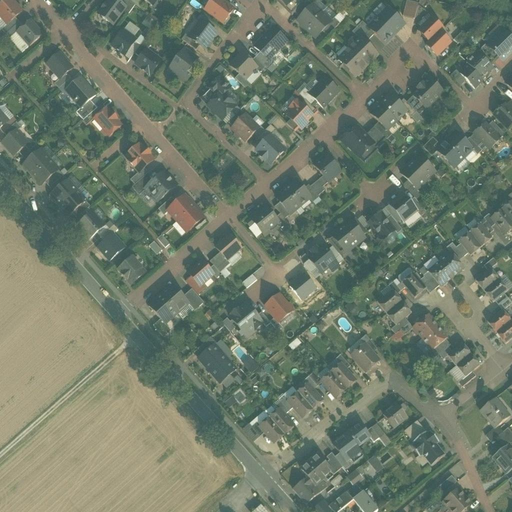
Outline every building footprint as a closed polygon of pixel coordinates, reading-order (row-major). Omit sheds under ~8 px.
[(10,0),(7,0),(0,6),(0,18),(7,26),(15,19),(22,13),(10,0)] [(121,5),(113,0),(109,0),(100,13),(104,15),(102,19),(112,27),(123,12),(125,9),(121,5)] [(134,7),(125,0),(124,0),(121,5),(125,9),(123,12),(128,16),(134,7)] [(233,11),(217,0),(212,0),(204,11),(223,25),(233,11)] [(299,0),(292,0),(286,6),(294,14),(304,4),(299,0)] [(403,16),(414,18),(418,3),(406,0),(403,16)] [(304,4),(294,14),(300,19),(312,6),(307,1),(304,4)] [(300,19),(297,22),(306,31),(321,14),(313,6),(312,6),(300,19)] [(404,25),(387,9),(378,18),(395,35),(404,25)] [(321,14),(306,31),(315,40),(322,33),(331,23),(330,23),(321,14)] [(378,18),(368,29),(374,35),(385,46),(395,35),(378,18)] [(7,26),(1,31),(5,36),(19,24),(15,19),(7,26)] [(331,23),(322,33),(327,38),(339,25),(334,19),(330,23),(331,23)] [(443,30),(432,19),(418,33),(429,43),(439,33),(443,30)] [(23,28),(17,33),(17,34),(29,48),(42,36),(30,22),(23,28)] [(216,35),(200,23),(189,39),(188,39),(199,47),(204,51),(216,35)] [(368,29),(362,23),(357,28),(369,40),(374,35),(368,29)] [(19,24),(5,36),(9,40),(17,34),(17,33),(23,28),(19,24)] [(369,40),(357,28),(352,33),(359,40),(360,40),(364,45),(369,40)] [(272,29),(254,48),(259,54),(268,62),(269,61),(286,43),(272,29)] [(498,59),(502,63),(511,52),(511,41),(502,31),(488,46),(486,47),(498,59)] [(136,42),(123,32),(111,48),(124,58),(135,43),(136,42)] [(429,43),(425,46),(436,57),(450,44),(439,33),(429,43)] [(462,33),(453,41),(457,45),(466,37),(462,33)] [(199,47),(188,39),(189,39),(185,36),(181,41),(195,52),(199,47)] [(140,47),(134,55),(140,60),(146,52),(147,52),(151,45),(144,40),(140,47)] [(364,45),(360,40),(359,40),(349,50),(366,67),(376,57),(364,45)] [(135,43),(124,58),(129,61),(134,55),(140,47),(135,43)] [(481,50),(493,63),(498,59),(486,47),(488,46),(487,45),(481,50)] [(366,67),(349,50),(339,60),(338,61),(343,66),(355,78),(366,67)] [(481,50),(476,54),(489,67),(493,63),(481,50)] [(197,60),(184,51),(179,58),(190,66),(193,66),(197,60)] [(147,52),(146,52),(140,60),(135,66),(150,77),(161,62),(147,52)] [(339,60),(331,52),(325,58),(338,70),(343,66),(338,61),(339,60)] [(268,62),(259,54),(254,59),(264,69),(267,71),(273,65),(269,61),(268,62)] [(466,64),(467,66),(481,80),(492,70),(489,67),(476,54),(466,64)] [(72,70),(59,55),(47,66),(59,80),(60,81),(66,75),(72,70)] [(250,64),(242,55),(230,67),(238,76),(244,81),(245,81),(255,70),(256,69),(250,64)] [(179,58),(168,73),(185,85),(190,78),(186,75),(190,69),(190,66),(179,58)] [(264,69),(254,59),(250,64),(256,69),(255,70),(259,75),(264,69)] [(481,80),(467,66),(459,75),(465,81),(474,90),(482,82),(481,80)] [(459,75),(456,72),(450,77),(460,87),(465,81),(459,75)] [(66,75),(60,81),(59,80),(54,85),(58,90),(70,80),(66,75)] [(244,81),(238,76),(234,80),(244,90),(249,85),(245,81),(244,81)] [(230,89),(219,78),(199,99),(208,107),(207,108),(222,122),(235,108),(223,96),(230,89)] [(95,97),(80,79),(66,91),(75,101),(74,102),(81,110),(89,102),(95,97)] [(309,95),(308,96),(316,103),(323,110),(339,93),(324,79),(309,95)] [(429,80),(423,86),(422,85),(416,90),(417,91),(412,97),(425,110),(426,111),(443,94),(429,80)] [(309,95),(304,90),(299,96),(304,101),(311,108),(316,103),(308,96),(309,95)] [(98,94),(91,102),(97,107),(104,99),(98,94)] [(398,105),(389,96),(380,106),(396,123),(406,113),(398,105)] [(425,110),(412,97),(406,104),(416,114),(418,116),(425,110)] [(311,108),(304,101),(300,106),(312,117),(311,117),(312,119),(317,114),(311,108)] [(406,104),(403,101),(398,105),(406,113),(410,118),(416,114),(406,104)] [(81,110),(76,114),(83,122),(95,111),(97,110),(89,102),(81,110)] [(300,106),(296,102),(289,109),(291,111),(285,117),(290,121),(298,129),(301,131),(304,127),(303,126),(311,117),(312,117),(300,106)] [(511,111),(507,107),(505,105),(500,110),(500,109),(493,116),(508,131),(510,129),(511,128),(511,111)] [(396,123),(380,106),(369,115),(378,124),(386,132),(387,132),(396,123)] [(110,116),(105,110),(99,115),(94,120),(109,137),(121,127),(116,122),(117,121),(111,115),(110,116)] [(83,122),(82,123),(86,127),(94,120),(99,115),(95,111),(83,122)] [(240,111),(228,124),(232,128),(244,116),(240,111)] [(259,129),(244,116),(232,128),(231,130),(245,144),(259,129)] [(8,123),(0,129),(0,130),(3,134),(16,123),(12,119),(8,123)] [(298,129),(290,121),(286,125),(294,133),(298,129)] [(504,136),(492,123),(487,128),(499,140),(504,136)] [(16,124),(3,135),(7,139),(16,132),(16,133),(20,129),(16,124)] [(386,132),(378,124),(373,128),(385,140),(386,141),(391,136),(387,132),(386,132)] [(487,128),(485,126),(480,131),(479,130),(473,135),(482,144),(489,151),(499,140),(487,128)] [(270,127),(257,140),(263,145),(270,138),(276,132),(270,127)] [(373,128),(364,136),(373,145),(373,146),(376,149),(385,140),(373,128)] [(364,136),(359,131),(354,131),(348,137),(346,137),(341,142),(346,147),(348,148),(359,159),(373,146),(373,145),(364,136)] [(7,139),(2,144),(14,158),(28,145),(16,133),(16,132),(7,139)] [(455,134),(446,142),(463,159),(471,151),(472,151),(464,143),(455,134)] [(482,144),(473,135),(469,140),(477,148),(482,144)] [(263,145),(256,152),(260,156),(259,158),(264,163),(266,162),(270,166),(284,152),(270,138),(263,145)] [(432,139),(422,149),(431,158),(437,152),(436,152),(437,152),(433,148),(437,144),(432,139)] [(469,140),(469,139),(464,143),(472,151),(471,151),(477,157),(481,152),(469,140)] [(463,159),(446,142),(437,152),(436,152),(437,152),(446,162),(449,162),(455,168),(463,159)] [(36,146),(22,158),(27,163),(40,152),(36,146)] [(139,146),(125,159),(138,174),(139,174),(144,170),(153,162),(148,156),(149,155),(145,150),(144,151),(139,146)] [(27,163),(23,166),(23,168),(26,171),(28,171),(32,176),(49,162),(40,152),(27,163)] [(340,174),(326,157),(314,167),(322,178),(327,184),(340,174)] [(434,174),(418,158),(409,167),(425,183),(434,174)] [(49,162),(32,176),(37,182),(37,184),(39,186),(41,186),(44,184),(58,172),(49,162)] [(425,183),(409,167),(400,175),(408,183),(416,191),(417,191),(425,183)] [(139,174),(138,174),(130,181),(134,186),(143,178),(148,174),(144,170),(139,174)] [(58,172),(44,184),(49,189),(63,177),(58,172)] [(170,181),(163,174),(150,186),(144,191),(144,192),(150,197),(151,196),(157,203),(177,186),(171,180),(170,181)] [(63,177),(49,189),(54,194),(67,182),(63,177)] [(134,186),(132,189),(138,197),(144,192),(144,191),(150,186),(143,178),(134,186)] [(322,178),(316,183),(321,189),(327,184),(322,178)] [(54,194),(50,197),(50,199),(52,202),(55,202),(59,207),(76,192),(67,182),(54,194)] [(303,191),(295,182),(285,190),(299,208),(309,200),(303,191)] [(316,183),(309,188),(317,198),(324,192),(321,189),(316,183)] [(416,191),(408,183),(403,187),(407,191),(414,199),(415,201),(421,195),(417,191),(416,191)] [(309,188),(308,187),(303,191),(309,200),(312,204),(318,199),(317,198),(309,188)] [(299,208),(285,190),(275,199),(279,204),(289,216),(299,208)] [(76,192),(59,207),(64,212),(64,215),(66,217),(68,217),(72,214),(85,203),(76,192)] [(409,203),(402,195),(389,206),(403,224),(416,213),(409,203)] [(176,205),(168,213),(177,223),(194,208),(184,198),(176,205)] [(171,199),(158,211),(163,217),(168,213),(176,205),(171,199)] [(415,201),(414,199),(409,203),(416,213),(420,218),(425,213),(415,201)] [(85,203),(72,214),(76,220),(90,208),(85,203)] [(511,203),(501,212),(511,224),(511,203)] [(289,216),(279,204),(274,208),(280,215),(284,221),(289,216)] [(265,207),(249,220),(250,220),(245,223),(250,229),(254,225),(258,230),(257,233),(261,234),(264,237),(268,234),(272,235),(275,232),(275,230),(277,228),(280,226),(274,219),(265,207)] [(194,208),(177,223),(186,234),(203,219),(194,208)] [(511,229),(511,224),(501,212),(491,220),(495,225),(504,236),(511,229)] [(99,223),(91,214),(77,227),(89,240),(103,228),(104,227),(100,222),(99,223)] [(385,221),(379,214),(373,219),(374,220),(368,225),(382,243),(394,233),(395,233),(385,221)] [(284,221),(280,215),(274,219),(280,226),(277,228),(284,235),(291,229),(284,221)] [(488,216),(483,220),(485,223),(491,229),(495,225),(491,220),(488,216)] [(401,231),(390,217),(385,221),(395,233),(394,233),(396,236),(401,231)] [(367,234),(355,220),(351,223),(362,237),(367,234)] [(350,222),(340,230),(355,247),(364,240),(362,237),(351,223),(350,222)] [(491,229),(485,223),(481,227),(488,236),(493,232),(491,229)] [(481,227),(480,225),(469,234),(481,249),(492,240),(488,236),(481,227)] [(114,227),(100,239),(104,243),(113,236),(117,231),(114,227)] [(355,247),(340,230),(331,237),(331,238),(342,251),(345,255),(355,247)] [(481,249),(469,234),(458,243),(460,245),(467,255),(470,258),(481,249)] [(104,243),(97,249),(109,263),(125,249),(113,236),(104,243)] [(169,246),(161,237),(157,240),(165,249),(169,246)] [(229,237),(215,249),(219,254),(226,262),(227,262),(236,254),(234,252),(239,248),(229,237)] [(342,251),(331,238),(331,237),(326,241),(337,255),(342,251)] [(149,247),(156,256),(162,252),(155,242),(149,247)] [(455,249),(451,244),(446,249),(450,255),(450,254),(457,263),(463,258),(455,249)] [(467,255),(460,245),(455,249),(463,258),(467,255)] [(335,263),(323,248),(318,252),(315,249),(310,253),(312,256),(308,260),(308,261),(320,276),(335,263)] [(219,254),(209,263),(213,267),(218,273),(229,264),(227,262),(226,262),(219,254)] [(457,263),(450,254),(450,255),(439,264),(452,279),(463,270),(457,263)] [(133,258),(118,271),(132,286),(146,273),(133,258)] [(492,260),(483,267),(487,272),(489,270),(490,271),(496,265),(492,260)] [(201,263),(187,275),(191,278),(199,288),(201,287),(213,276),(208,271),(201,263)] [(452,279),(439,264),(427,273),(439,287),(440,289),(452,279)] [(218,273),(213,267),(208,271),(213,276),(216,280),(221,276),(218,273)] [(257,279),(265,272),(261,268),(256,273),(257,275),(255,277),(257,279)] [(490,271),(489,270),(487,272),(475,282),(484,293),(498,281),(490,271)] [(414,276),(410,271),(407,271),(398,278),(398,280),(414,300),(425,290),(426,290),(419,282),(414,276)] [(439,287),(427,273),(423,277),(424,278),(434,291),(439,287)] [(253,275),(242,283),(246,289),(257,280),(253,275)] [(199,288),(191,278),(185,283),(193,292),(197,288),(201,293),(204,290),(201,287),(199,288)] [(434,291),(424,278),(421,280),(419,282),(426,290),(425,290),(429,295),(434,291)] [(498,281),(484,293),(492,304),(503,295),(507,292),(498,281)] [(400,293),(393,283),(388,288),(391,292),(392,292),(396,296),(400,293)] [(182,298),(172,287),(161,297),(177,315),(188,305),(182,298)] [(191,291),(182,298),(188,305),(194,312),(203,304),(191,291)] [(396,296),(392,292),(391,292),(377,304),(386,316),(401,303),(396,296)] [(503,295),(494,303),(498,307),(507,300),(503,295)] [(177,315),(161,297),(148,308),(160,321),(164,326),(177,315)] [(287,306),(279,297),(265,308),(274,320),(278,325),(278,324),(292,313),(291,311),(291,308),(289,306),(287,306)] [(507,300),(498,307),(502,312),(511,305),(507,300)] [(401,303),(386,316),(395,327),(404,320),(411,315),(401,303)] [(236,311),(230,316),(232,317),(229,319),(231,322),(229,323),(234,329),(236,327),(238,330),(236,332),(241,338),(243,336),(246,339),(261,327),(260,325),(262,324),(256,317),(246,305),(238,312),(236,311)] [(502,312),(487,324),(496,335),(510,323),(502,312)] [(269,323),(261,314),(256,317),(262,324),(265,328),(270,325),(269,323)] [(428,316),(412,329),(413,329),(422,341),(437,328),(428,316)] [(229,323),(227,320),(221,324),(229,334),(234,330),(234,329),(229,323)] [(278,325),(274,320),(269,323),(270,325),(277,333),(282,329),(278,324),(278,325)] [(404,320),(395,327),(390,331),(395,336),(399,332),(408,324),(404,320)] [(164,326),(160,321),(153,327),(162,338),(169,331),(164,326)] [(511,324),(510,323),(496,335),(505,346),(509,342),(511,339),(511,324)] [(408,324),(399,332),(403,337),(413,329),(412,329),(408,324)] [(437,328),(422,341),(431,352),(445,341),(447,340),(437,328)] [(377,351),(365,337),(359,342),(363,346),(364,346),(372,355),(377,351)] [(210,339),(197,351),(202,356),(214,346),(214,347),(216,345),(210,339)] [(450,347),(445,341),(431,352),(436,358),(438,356),(448,349),(450,347)] [(451,353),(447,357),(456,368),(470,356),(461,345),(451,353)] [(214,347),(214,346),(202,356),(198,360),(219,385),(235,371),(214,347)] [(372,355),(364,346),(363,346),(358,351),(358,355),(353,359),(366,374),(378,362),(372,355)] [(448,349),(438,356),(442,361),(447,357),(451,353),(448,349)] [(350,368),(340,356),(335,361),(339,366),(340,366),(345,372),(350,368)] [(470,356),(456,368),(464,378),(465,379),(472,373),(479,367),(470,356)] [(251,374),(258,367),(251,359),(244,366),(251,374)] [(339,366),(330,374),(345,391),(355,382),(345,372),(340,366),(339,366)] [(321,382),(313,373),(308,378),(317,388),(322,384),(321,383),(321,382)] [(475,377),(472,373),(465,379),(464,378),(457,384),(461,389),(475,377)] [(345,391),(330,374),(321,382),(321,383),(322,384),(335,400),(345,391)] [(317,388),(308,378),(303,382),(306,386),(307,386),(312,392),(317,388)] [(306,386),(297,394),(312,411),(322,402),(312,392),(307,386),(306,386)] [(288,402),(288,403),(293,409),(302,419),(312,411),(297,394),(288,402)] [(288,402),(285,399),(280,403),(288,413),(293,409),(288,403),(288,402)] [(509,419),(494,401),(479,413),(494,430),(494,431),(497,429),(509,419)] [(288,413),(280,403),(275,407),(278,411),(284,417),(288,413)] [(395,404),(391,408),(392,409),(383,416),(393,430),(407,419),(395,404)] [(284,417),(278,411),(269,419),(283,436),(293,428),(284,417)] [(283,436),(269,419),(259,427),(259,428),(264,434),(274,445),(283,436)] [(416,423),(404,433),(412,444),(425,434),(416,423)] [(259,427),(256,424),(251,428),(259,438),(264,434),(259,428),(259,427)] [(360,425),(346,435),(357,449),(370,439),(370,438),(366,433),(360,425)] [(384,435),(376,425),(371,429),(379,439),(384,435)] [(379,439),(371,429),(366,433),(370,438),(370,439),(373,444),(379,439)] [(497,429),(494,431),(494,430),(484,438),(490,444),(496,439),(502,434),(497,429)] [(502,434),(496,439),(502,447),(511,438),(511,435),(507,430),(502,434)] [(425,434),(412,444),(414,446),(411,448),(419,458),(422,456),(431,468),(444,457),(432,442),(435,439),(430,433),(427,436),(425,434)] [(357,449),(346,435),(332,446),(346,463),(350,460),(350,461),(361,454),(357,449)] [(511,458),(511,453),(507,447),(493,458),(506,475),(511,469),(511,461),(511,459),(511,458)] [(331,454),(326,459),(329,462),(325,465),(332,473),(331,474),(333,476),(342,468),(331,454)] [(317,457),(301,471),(307,479),(315,488),(322,482),(331,474),(332,473),(325,465),(317,457)] [(374,457),(361,466),(370,478),(383,468),(374,457)] [(359,469),(346,479),(351,485),(363,475),(359,469)] [(338,476),(330,484),(334,488),(342,481),(338,476)] [(451,477),(437,489),(443,495),(448,491),(456,483),(451,477)] [(307,479),(292,491),(305,506),(320,494),(315,488),(307,479)] [(322,482),(315,488),(320,494),(327,488),(322,482)] [(356,487),(339,500),(346,507),(353,501),(362,494),(356,487)] [(443,495),(434,503),(439,508),(443,505),(452,496),(448,491),(443,495)] [(452,496),(443,505),(447,510),(450,510),(451,511),(462,511),(471,505),(458,491),(452,496)] [(375,492),(367,500),(377,511),(379,510),(378,508),(384,502),(375,492)] [(367,500),(362,494),(353,501),(361,511),(376,511),(377,511),(367,500)] [(328,508),(323,502),(312,511),(340,511),(341,511),(346,507),(339,500),(328,508)] [(439,508),(434,503),(424,511),(448,511),(450,510),(447,510),(443,505),(439,508)]
